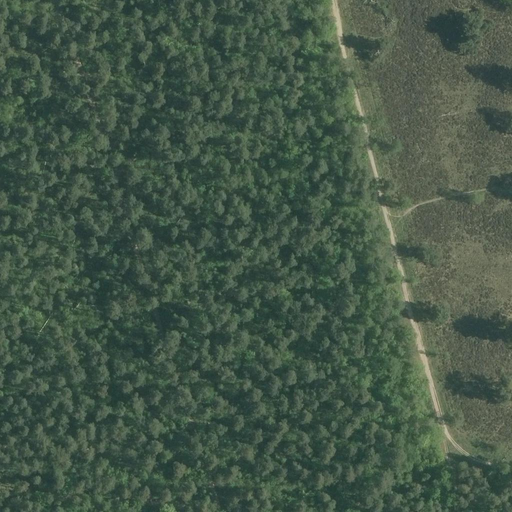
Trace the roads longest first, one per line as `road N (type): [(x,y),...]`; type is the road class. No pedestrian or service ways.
road 1 (track): [(51,0),(221,511)]
road 2 (track): [(450,464),(358,103)]
road 3 (track): [(193,511),(0,494)]
